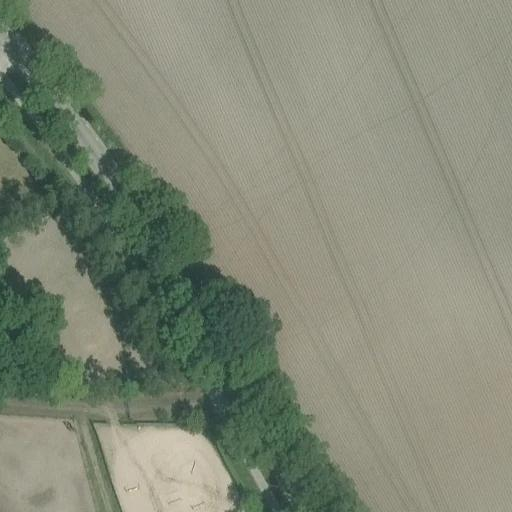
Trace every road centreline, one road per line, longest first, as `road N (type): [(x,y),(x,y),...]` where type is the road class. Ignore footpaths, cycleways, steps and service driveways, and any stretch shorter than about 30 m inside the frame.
road 1 (tertiary): [(306,511),(104,166),(0,35)]
road 2 (track): [(0,401),(97,409),(215,402),(239,393)]
